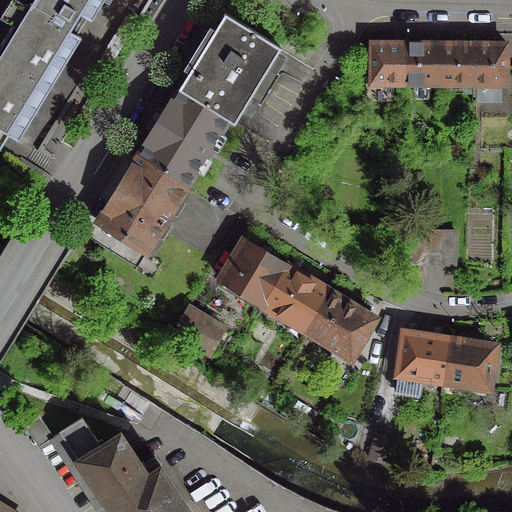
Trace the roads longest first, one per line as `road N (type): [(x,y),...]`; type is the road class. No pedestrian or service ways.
road 1 (residential): [(511,308),(429,306),(282,227),(264,209),(264,175),(364,9)]
road 2 (residential): [(182,0),(0,301)]
road 3 (residential): [(511,13),(364,9)]
